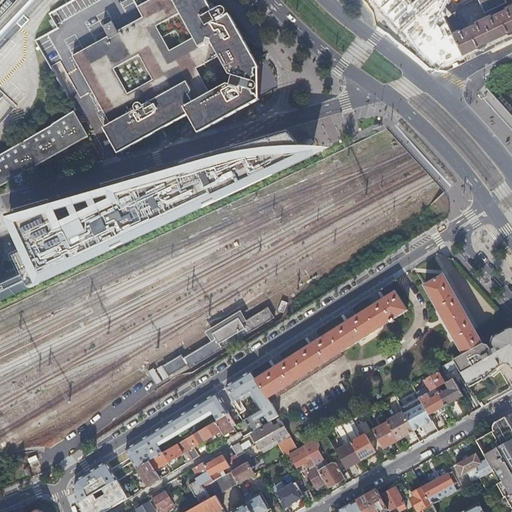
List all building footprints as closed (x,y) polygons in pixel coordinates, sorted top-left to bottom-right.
[(0,0),(0,46),(43,0),(0,0)] [(104,127),(118,153),(188,114),(198,133),(257,98),(260,68),(232,15),(228,17),(228,16),(228,15),(229,15),(229,14),(229,13),(229,12),(227,9),(223,8),(215,12),(208,0),(151,0),(139,7),(145,17),(119,31),(114,22),(104,27),(109,36),(73,56),(96,98),(110,124),(104,127)] [(376,0),(436,67),(465,57),(445,17),(458,0),(376,0)] [(479,0),(486,13),(507,1),(506,0),(479,0)] [(511,6),(508,9),(509,10),(493,18),(492,17),(478,24),(479,25),(468,30),(458,10),(445,17),(465,57),(511,34),(511,6)] [(59,27),(53,19),(50,21),(55,30),(59,27)] [(265,79),(274,78),(272,63),(263,64),(265,79)] [(0,186),(88,136),(75,111),(52,124),(53,126),(0,155),(0,186)] [(0,303),(84,265),(83,262),(90,258),(91,261),(189,215),(187,212),(194,209),(195,212),(306,160),(300,154),(298,156),(284,139),(162,175),(0,224),(0,303)] [(463,354),(482,343),(445,274),(425,284),(463,354)] [(260,383),(271,401),(344,355),(342,352),(391,321),(392,323),(396,321),(395,319),(409,310),(397,291),(385,298),(383,300),(349,321),(347,323),(313,344),(311,345),(277,367),(275,368),(257,379),(260,383)] [(212,344),(149,370),(154,382),(224,352),(220,343),(275,320),(270,308),(246,318),(244,314),(206,329),(212,344)] [(511,328),(510,327),(493,337),(493,343),(495,347),(491,349),(489,345),(482,343),(463,354),(454,359),(459,369),(468,384),(483,376),(485,379),(485,380),(490,375),(501,365),(499,362),(503,360),(505,363),(507,363),(510,364),(511,366),(511,328)] [(493,343),(493,337),(482,343),(489,345),(491,349),(495,347),(493,343)] [(459,369),(454,359),(444,365),(449,374),(459,369)] [(492,377),(507,363),(505,363),(503,360),(499,362),(501,365),(490,375),(492,377)] [(252,390),(264,408),(272,403),(271,401),(260,383),(257,379),(252,370),(227,386),(236,400),(252,390)] [(427,387),(416,393),(419,398),(422,396),(427,393),(429,392),(432,391),(436,388),(439,386),(445,383),(449,381),(447,376),(442,378),(439,372),(424,380),(427,387)] [(483,376),(468,384),(470,387),(485,379),(483,376)] [(446,405),(464,396),(454,378),(449,381),(445,383),(449,390),(443,393),(439,386),(436,388),(446,405)] [(422,396),(419,398),(423,406),(429,415),(446,405),(436,388),(432,391),(434,395),(436,394),(437,396),(431,399),(427,393),(422,396)] [(399,391),(393,394),(401,408),(406,405),(408,404),(402,392),(400,393),(399,391)] [(213,410),(219,420),(230,413),(231,413),(218,392),(126,449),(137,468),(151,461),(165,452),(159,443),(213,410)] [(419,398),(416,393),(410,397),(413,401),(419,398)] [(410,412),(406,405),(401,408),(403,412),(413,428),(430,418),(429,416),(429,415),(423,406),(419,398),(413,401),(417,408),(410,412)] [(269,422),(279,415),(272,403),(264,408),(252,415),(255,420),(265,414),(269,422)] [(388,421),(388,422),(398,440),(414,431),(413,428),(403,412),(388,421)] [(224,434),(235,427),(234,425),(236,424),(230,413),(219,420),(217,421),(222,430),(224,434)] [(511,429),(505,417),(494,423),(493,425),(493,427),(493,428),(493,430),(494,431),(476,441),(487,460),(493,470),(496,468),(497,471),(498,471),(500,475),(499,475),(502,481),(498,483),(504,497),(510,494),(511,496),(511,429)] [(348,420),(341,424),(362,460),(376,452),(366,434),(359,438),(348,420)] [(196,433),(189,438),(194,447),(222,430),(217,421),(200,431),(196,433)] [(388,422),(373,430),(383,448),(398,440),(388,422)] [(256,442),(281,428),(279,424),(274,426),(272,423),(252,434),(256,442)] [(343,444),(345,446),(336,451),(346,469),(362,460),(341,424),(334,428),(343,444)] [(244,436),(254,430),(251,425),(240,431),(244,436)] [(279,443),(291,436),(285,425),(281,428),(256,442),(260,449),(261,449),(263,447),(265,451),(279,443)] [(298,449),(291,436),(279,443),(286,455),(289,453),(290,453),(298,449)] [(187,438),(178,444),(183,454),(188,462),(193,459),(199,456),(194,447),(189,438),(187,438)] [(312,459),(318,470),(328,465),(326,461),(325,462),(318,450),(320,445),(316,438),(304,445),(312,459)] [(243,450),(252,444),(250,440),(240,445),(243,449),(243,450)] [(236,453),(243,449),(240,445),(239,443),(232,447),(236,453)] [(183,454),(178,444),(165,452),(151,461),(161,478),(170,473),(166,464),(183,454)] [(312,459),(304,445),(298,449),(290,453),(289,453),(297,467),(305,463),(308,470),(307,471),(317,489),(326,484),(318,470),(312,459)] [(242,464),(252,459),(249,455),(247,456),(245,452),(238,457),(242,464)] [(493,471),(493,470),(487,460),(481,463),(476,453),(456,465),(462,475),(467,472),(470,477),(476,473),(477,475),(478,474),(480,478),(493,471)] [(239,466),(242,464),(238,457),(236,454),(230,457),(236,468),(239,466)] [(214,481),(222,476),(219,472),(230,466),(223,455),(205,465),(214,481)] [(258,464),(254,458),(252,459),(242,464),(239,466),(236,468),(230,472),(236,484),(253,475),(249,469),(258,464)] [(79,503),(118,480),(107,461),(77,481),(74,490),(79,503)] [(151,461),(137,468),(148,486),(161,478),(151,461)] [(326,484),(328,488),(335,484),(336,487),(344,482),(343,480),(345,478),(335,461),(328,465),(318,470),(326,484)] [(205,465),(203,462),(193,468),(198,476),(204,487),(209,484),(214,481),(205,465)] [(446,465),(437,469),(441,476),(450,472),(446,465)] [(452,471),(456,478),(462,475),(456,465),(450,468),(452,471)] [(438,501),(462,488),(456,478),(452,471),(423,488),(432,504),(438,501)] [(216,495),(236,484),(230,472),(222,476),(214,481),(209,484),(216,495)] [(462,488),(480,478),(478,474),(477,475),(476,473),(470,477),(467,472),(462,475),(456,478),(462,488)] [(211,498),(204,487),(198,476),(195,478),(197,480),(189,485),(196,498),(200,504),(211,498)] [(118,480),(79,503),(82,511),(104,511),(129,498),(118,480)] [(286,489),(285,487),(282,481),(273,486),(277,493),(286,489)] [(301,498),(301,497),(304,495),(302,493),(296,482),(293,484),(293,483),(285,487),(286,489),(277,493),(285,508),(293,504),(292,503),(301,498)] [(211,498),(216,495),(209,484),(204,487),(211,498)] [(400,511),(407,507),(396,487),(383,494),(391,510),(398,506),(400,511)] [(435,511),(432,504),(423,488),(413,493),(415,498),(412,499),(419,511),(421,510),(422,511),(435,511)] [(177,489),(170,494),(177,504),(184,500),(177,489)] [(304,495),(309,505),(316,501),(309,489),(308,490),(302,493),(304,495)] [(378,489),(358,500),(364,511),(383,511),(389,509),(378,489)] [(159,493),(152,497),(160,511),(164,511),(170,509),(167,505),(173,502),(166,491),(160,495),(159,493)] [(248,497),(245,498),(248,504),(252,511),(270,511),(272,511),(261,492),(249,499),(248,497)] [(215,511),(223,508),(216,495),(211,498),(200,504),(190,510),(186,511),(215,511)] [(184,500),(177,504),(182,511),(186,511),(190,510),(184,500)] [(482,511),(479,504),(463,511),(364,511),(358,500),(336,511),(482,511)] [(135,507),(138,511),(156,511),(150,501),(141,507),(139,504),(135,507)]
